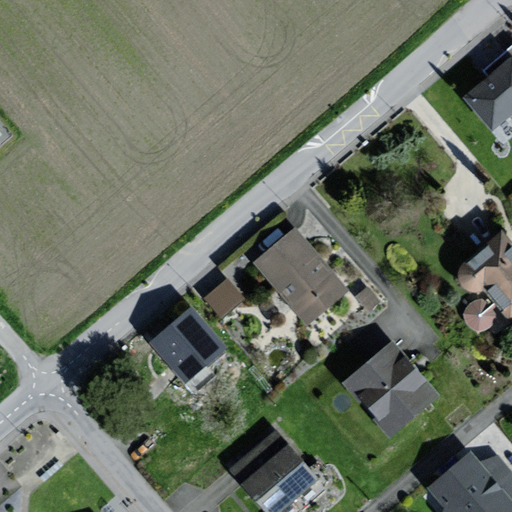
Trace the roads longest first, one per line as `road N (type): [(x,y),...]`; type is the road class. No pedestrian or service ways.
road 1 (residential): [(496,0),(409,88),(47,387)]
road 2 (residential): [(155,511),(47,387)]
